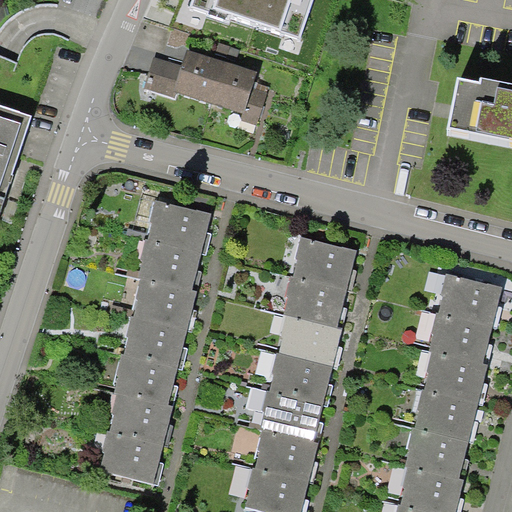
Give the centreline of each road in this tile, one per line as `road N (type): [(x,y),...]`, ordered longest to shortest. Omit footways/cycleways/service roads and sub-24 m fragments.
road 1 (residential): [(77,140),(511,247)]
road 2 (residential): [(0,374),(77,140)]
road 3 (residential): [(77,140),(133,0)]
